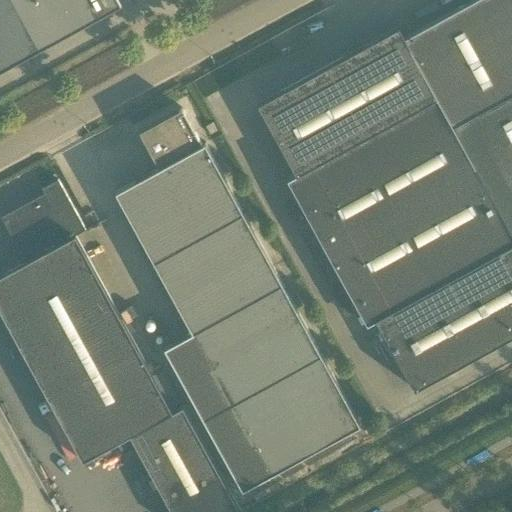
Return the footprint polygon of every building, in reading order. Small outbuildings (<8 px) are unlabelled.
[(0,0),(0,72),(122,5),(118,0),(0,0)] [(377,320),(415,390),(511,336),(511,0),(473,0),(406,37),(400,26),(258,104),(297,174),(288,179),(296,194),(284,201),(291,213),(347,316),(360,310),(368,325),(377,320)] [(159,168),(116,192),(193,332),(165,347),(243,490),(361,425),(206,142),(203,144),(183,108),(139,131),(159,168)] [(210,134),(217,131),(213,122),(206,126),(210,134)] [(0,308),(83,461),(131,435),(173,511),(195,511),(231,493),(183,406),(173,412),(76,235),(71,238),(43,187),(42,188),(47,197),(15,215),(15,236),(19,234),(21,238),(22,249),(26,247),(28,251),(28,261),(0,276),(0,308)]
